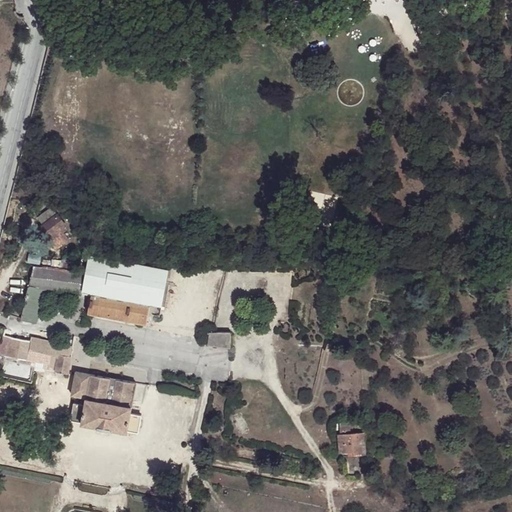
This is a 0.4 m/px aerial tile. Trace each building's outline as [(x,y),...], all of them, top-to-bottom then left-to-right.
[(43,226),(50,234),(63,224),(56,215),(43,226)] [(82,272),(30,267),(17,318),(17,319),(32,323),(39,296),(40,291),(52,292),(88,297),(84,314),(144,325),(148,302),(160,305),(168,260),(121,257),(120,261),(87,255),(84,272),(82,272)] [(380,262),(365,262),(364,270),(379,271),(380,262)] [(211,330),(215,300),(201,298),(197,328),(211,330)] [(231,347),(231,331),(208,331),(208,347),(231,347)] [(7,341),(2,339),(0,343),(0,357),(54,372),(54,375),(66,376),(69,350),(29,340),(28,343),(7,341)] [(129,408),(134,385),(75,374),(70,397),(83,399),(83,401),(129,408)] [(129,408),(83,401),(82,407),(79,424),(79,426),(124,434),(125,433),(128,416),(129,408)] [(79,424),(82,407),(71,405),(67,422),(79,424)] [(128,416),(125,433),(136,435),(140,418),(128,416)] [(364,434),(352,435),(342,437),(340,437),(342,455),(350,454),(355,454),(355,457),(366,456),(364,434)]
